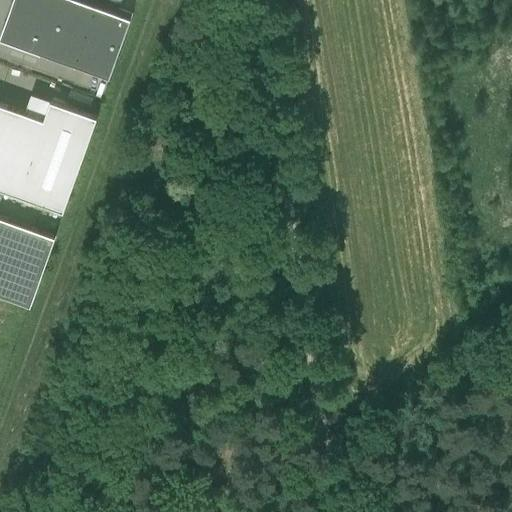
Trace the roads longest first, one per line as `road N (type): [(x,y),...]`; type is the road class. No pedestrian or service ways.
road 1 (track): [(334,511),(252,0)]
road 2 (track): [(190,511),(209,488),(217,293),(198,233)]
road 3 (track): [(332,501),(272,502),(209,488)]
